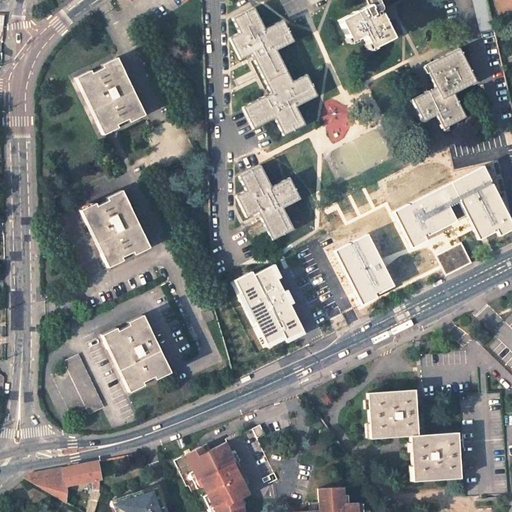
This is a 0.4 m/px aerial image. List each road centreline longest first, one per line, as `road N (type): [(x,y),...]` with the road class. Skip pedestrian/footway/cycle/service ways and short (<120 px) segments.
road 1 (secondary): [(431,302),(142,435),(5,461)]
road 2 (unclassified): [(5,461),(18,434),(24,318),(16,90)]
road 3 (unknown): [(280,376),(297,452),(292,480),(264,490),(241,442)]
